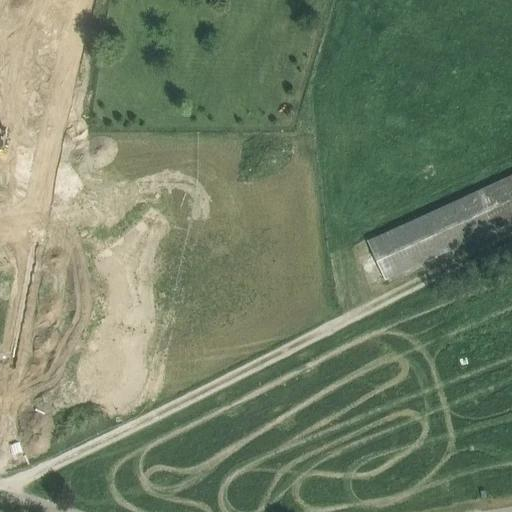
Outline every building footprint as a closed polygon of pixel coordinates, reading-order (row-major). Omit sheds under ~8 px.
[(43,49),(49,26),(11,18),(6,41),(43,49)] [(1,63),(40,72),(44,52),(43,52),(43,49),(6,41),(1,63)] [(40,72),(1,63),(0,67),(0,86),(33,94),(34,91),(35,91),(40,72)] [(33,94),(0,86),(0,109),(28,116),(33,94)] [(0,133),(23,139),(28,116),(0,109),(0,133)] [(511,174),(387,232),(368,240),(385,278),(404,269),(511,220),(511,174)]
